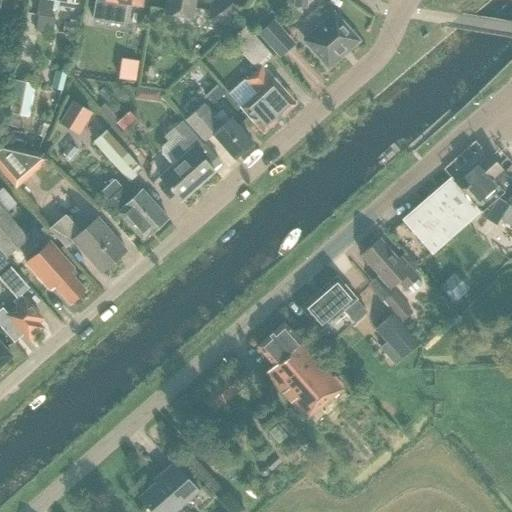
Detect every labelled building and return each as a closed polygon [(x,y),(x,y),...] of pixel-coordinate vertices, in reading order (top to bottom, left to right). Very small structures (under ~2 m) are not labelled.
[(75,0),(77,0),(76,0),(38,0),(36,13),(51,15),(52,0),(75,0)] [(141,5),(142,0),(95,0),(93,19),(123,23),(126,3),(141,5)] [(192,17),(194,0),(166,0),(164,12),(192,17)] [(228,23),(231,3),(213,0),(211,0),(208,20),(228,23)] [(329,68),(359,40),(333,12),(312,32),(314,34),(305,42),(329,68)] [(280,57),(295,42),(274,18),(258,33),(280,57)] [(77,33),(79,23),(65,20),(63,31),(77,33)] [(263,65),(273,55),(245,25),(230,40),(254,66),(259,61),(263,65)] [(118,77),(136,80),(139,58),(122,56),(118,77)] [(271,78),(260,66),(245,80),(256,92),(240,106),(263,132),(296,103),(273,77),(271,78)] [(67,74),(56,71),(51,89),(62,91),(67,74)] [(17,80),(11,115),(29,118),(35,83),(17,80)] [(217,101),(227,92),(216,81),(207,90),(217,101)] [(158,100),(160,90),(137,86),(135,97),(158,100)] [(92,112),(72,100),(59,122),(79,134),(92,112)] [(214,115),(203,103),(185,119),(204,141),(213,133),(234,157),(252,142),(230,117),(229,118),(221,109),(214,115)] [(181,200),(214,170),(196,150),(203,144),(182,120),(174,127),(178,132),(163,145),(164,156),(172,165),(160,176),(181,200)] [(20,145),(23,133),(8,129),(5,142),(20,145)] [(129,182),(143,169),(108,129),(93,141),(129,182)] [(0,169),(16,188),(49,159),(44,154),(5,144),(0,148),(0,169)] [(454,180),(480,211),(504,191),(498,185),(508,176),(490,155),(483,155),(454,180)] [(133,197),(123,186),(115,177),(100,191),(142,238),(147,233),(148,235),(167,217),(142,189),(133,197)] [(432,253),(480,211),(454,180),(451,177),(402,219),(432,253)] [(511,194),(507,202),(499,197),(486,217),(501,227),(505,221),(511,225),(511,194)] [(28,238),(0,204),(0,251),(5,257),(28,238)] [(80,232),(65,215),(49,228),(66,247),(73,240),(100,272),(126,250),(98,217),(80,232)] [(398,259),(380,238),(361,255),(390,288),(398,281),(405,289),(418,277),(401,256),(398,259)] [(25,262),(49,289),(54,284),(70,303),(84,290),(72,277),(78,272),(74,267),(75,267),(50,239),(25,262)] [(41,318),(21,294),(28,287),(11,267),(0,275),(0,278),(16,297),(13,301),(17,305),(8,314),(2,307),(0,309),(0,325),(14,341),(23,333),(29,339),(42,327),(37,321),(41,318)] [(336,276),(301,307),(320,329),(344,309),(350,316),(362,306),(336,276)] [(454,302),(465,291),(449,276),(439,286),(454,302)] [(402,319),(412,311),(394,289),(384,297),(402,319)] [(419,342),(393,312),(374,328),(400,358),(419,342)] [(308,420),(343,389),(284,322),(257,345),(274,365),(265,373),(308,420)] [(0,365),(12,355),(0,341),(0,365)] [(227,397),(220,391),(232,380),(226,373),(201,396),(213,409),(227,397)] [(153,511),(172,511),(198,491),(174,463),(161,474),(163,476),(140,496),(153,511)]
